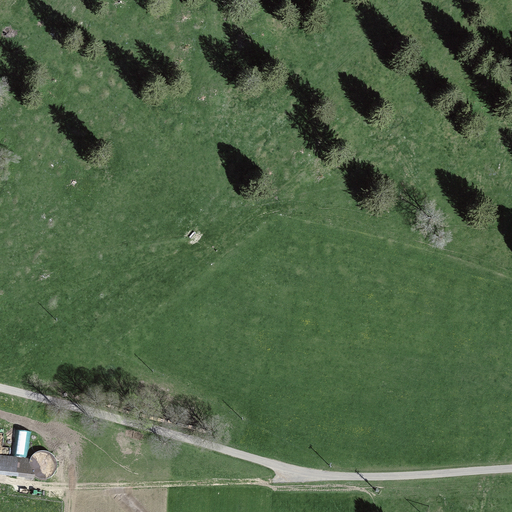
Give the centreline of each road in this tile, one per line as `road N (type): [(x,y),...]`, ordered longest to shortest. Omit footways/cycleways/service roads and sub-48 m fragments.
road 1 (unclassified): [(0,390),(309,478),(511,467)]
road 2 (track): [(309,478),(174,486),(0,482)]
